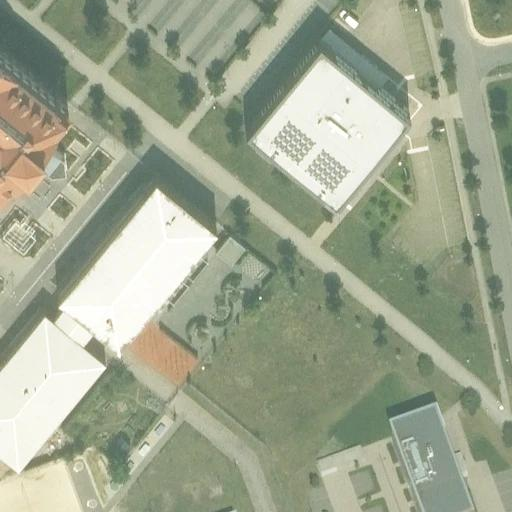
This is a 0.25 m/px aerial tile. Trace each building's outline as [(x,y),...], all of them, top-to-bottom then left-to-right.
[(409,107),(319,35),(245,127),(334,199),(361,166),(409,107)] [(0,54),(0,195),(32,158),(52,175),(66,159),(44,141),(69,112),(0,54)] [(215,226),(153,175),(55,294),(63,300),(53,312),(45,306),(3,357),(0,354),(0,448),(18,463),(106,355),(83,337),(84,332),(92,326),(116,346),(215,226)] [(215,249),(229,262),(243,247),(228,234),(215,249)] [(471,511),(456,471),(440,425),(394,442),(420,511),(471,511)]
